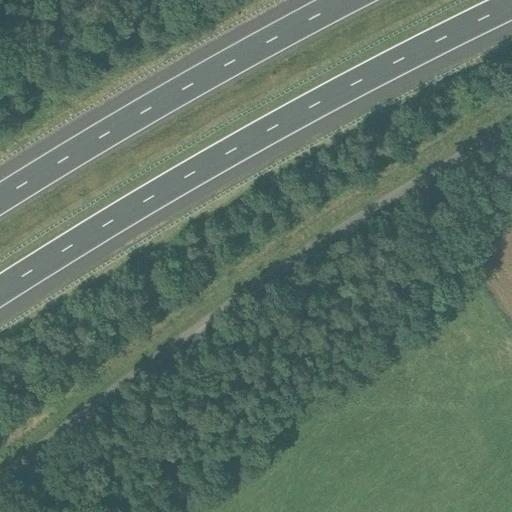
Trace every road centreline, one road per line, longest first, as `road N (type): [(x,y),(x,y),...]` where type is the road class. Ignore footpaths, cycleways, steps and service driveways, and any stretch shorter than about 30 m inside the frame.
road 1 (unclassified): [(511,129),(278,273),(0,478)]
road 2 (motorway): [(0,310),(309,120),(511,15)]
road 3 (motorway): [(322,0),(0,183)]
